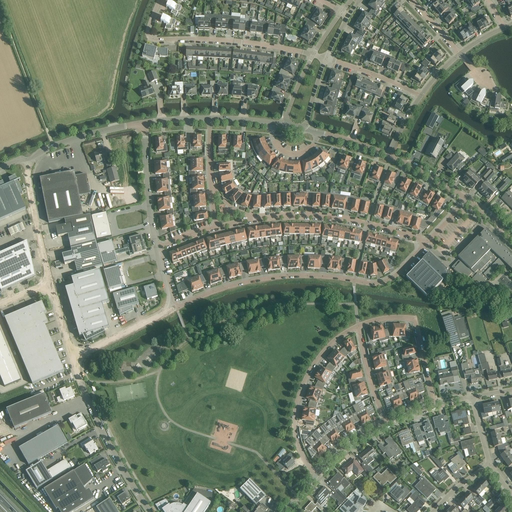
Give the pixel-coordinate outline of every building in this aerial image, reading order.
[(293,6),(291,9),(297,11),(298,8),(301,1),(297,0),(295,0),(292,6),(293,6)] [(380,7),(371,0),(368,5),(369,6),(368,6),(369,6),(373,10),(371,13),(376,16),(380,11),(378,10),(380,7)] [(433,7),(437,11),(444,5),(442,2),(444,0),(443,0),(435,0),(437,3),(433,7)] [(472,12),(473,11),(479,8),(477,5),(479,4),(477,0),(474,0),(469,3),(472,8),(470,9),(472,12)] [(169,2),(168,2),(167,6),(166,8),(173,10),(172,13),(176,15),(178,11),(179,12),(182,7),(177,5),(176,5),(169,2)] [(445,12),(447,14),(452,10),(448,5),(446,7),(444,5),(437,11),(441,15),(445,12)] [(315,16),(324,22),(327,17),(326,16),(327,15),(324,14),(321,12),(322,10),(317,7),(312,14),(315,16)] [(398,19),(404,13),(400,9),(394,15),(398,19)] [(449,25),(456,18),(454,16),(456,14),(452,10),(447,14),(449,16),(445,20),(449,25)] [(376,16),(371,13),(369,16),(364,13),(364,12),(364,13),(363,12),(359,17),(368,23),(371,18),(374,20),(376,16)] [(399,25),(407,17),(404,13),(398,19),(395,21),(399,25)] [(213,15),(213,23),(216,23),(216,29),(215,29),(221,30),(222,16),(217,16),(217,15),(213,14),(213,15)] [(307,22),(312,26),(314,22),(319,26),(320,27),(324,22),(315,16),(312,14),(308,20),(306,19),(304,21),(307,22)] [(210,29),(210,23),(213,23),(213,15),(204,15),(204,17),(204,20),(204,29),(210,29)] [(163,17),(161,21),(161,22),(167,25),(166,29),(171,29),(172,25),(174,26),(176,21),(171,19),(171,20),(163,16),(163,17)] [(198,29),(204,29),(204,20),(204,17),(195,16),(195,23),(198,23),(198,28),(198,29)] [(221,30),(227,30),(227,24),(230,24),(231,17),(222,16),(221,30)] [(245,26),(248,26),(249,20),(249,17),(246,16),(245,19),(240,19),(239,31),(245,32),(245,31),(244,31),(245,26)] [(482,21),(486,29),(492,26),(490,23),(491,22),(491,23),(492,22),(489,18),(488,18),(485,19),(483,16),(483,17),(481,18),(482,21)] [(232,30),(239,31),(240,19),(240,17),(231,17),(230,24),(233,25),(233,30),(232,30)] [(359,17),(357,21),(358,21),(357,22),(356,22),(365,28),(368,29),(371,24),(368,23),(359,17)] [(403,29),(411,21),(407,17),(399,25),(403,29)] [(250,32),(256,33),(257,22),(257,21),(249,20),(248,26),(251,26),(250,32)] [(256,33),(262,34),(262,33),(262,28),(265,28),(266,22),(257,21),(257,22),(256,33)] [(407,33),(415,25),(411,21),(403,29),(407,33)] [(486,29),(482,21),(477,24),(476,22),(472,24),(475,30),(478,28),(480,32),(483,30),(484,31),(486,30),(486,29)] [(270,23),(266,22),(265,28),(268,29),(267,34),(267,35),(273,36),(275,27),(275,24),(270,23)] [(303,28),(301,31),(304,32),(313,38),(316,33),(312,30),(310,29),(312,26),(307,22),(303,28)] [(357,34),(363,37),(366,32),(364,30),(365,28),(356,22),(353,27),(354,28),(359,31),(357,34)] [(280,31),(283,31),(284,25),(278,24),(277,27),(275,27),(273,36),(273,37),(278,38),(278,37),(279,37),(279,36),(280,31)] [(473,31),(475,30),(472,24),(469,26),(464,30),(469,38),(470,38),(470,39),(473,37),(472,36),(475,35),(473,31)] [(410,37),(419,29),(415,25),(407,33),(406,33),(410,37)] [(461,40),(462,39),(464,42),(466,40),(467,41),(469,40),(469,39),(469,38),(464,30),(462,27),(462,28),(460,29),(462,33),(459,35),(460,35),(458,36),(461,40)] [(414,41),(422,33),(419,29),(410,37),(414,41)] [(301,31),(298,36),(301,37),(304,39),(306,40),(305,42),(308,43),(309,42),(310,43),(313,38),(304,32),(301,31)] [(420,43),(426,37),(422,33),(414,41),(418,45),(420,43)] [(349,34),(346,39),(356,44),(357,45),(359,45),(361,41),(363,37),(357,34),(355,38),(354,37),(350,35),(350,34),(350,35),(349,34)] [(420,43),(418,45),(422,49),(430,41),(426,37),(420,43)] [(346,39),(343,45),(353,50),(354,50),(357,45),(356,44),(346,39)] [(160,57),(167,57),(168,49),(157,48),(145,45),(142,57),(154,60),(155,56),(160,57)] [(353,50),(343,45),(341,50),(342,50),(341,52),(344,53),(344,52),(350,55),(353,50)] [(370,62),(375,64),(380,53),(370,49),(369,52),(368,55),(372,56),(370,62)] [(443,55),(443,54),(444,55),(444,54),(440,50),(440,51),(439,52),(437,49),(434,51),(432,49),(430,51),(434,56),(441,62),(445,57),(443,55)] [(383,61),(386,62),(388,56),(380,53),(375,64),(381,66),(383,61)] [(387,68),(392,71),(396,62),(393,61),(394,58),(388,56),(386,62),(389,63),(387,68)] [(425,59),(423,62),(428,66),(430,64),(429,63),(431,62),(436,66),(441,62),(434,56),(432,58),(430,56),(429,56),(425,60),(425,59)] [(286,65),(296,69),(299,64),(298,63),(298,62),(295,61),(295,62),(289,59),(286,65)] [(400,68),(403,69),(404,66),(405,63),(402,62),(401,64),(396,62),(392,71),(398,73),(400,68)] [(424,70),(428,66),(423,62),(421,64),(424,66),(418,73),(425,79),(429,74),(424,70)] [(286,65),(285,67),(282,66),(280,72),(285,74),(287,71),(292,74),(293,75),(296,69),(286,65)] [(331,71),(329,77),(340,80),(341,74),(335,72),(336,72),(333,71),(333,70),(333,71),(331,71)] [(155,71),(148,74),(151,82),(158,79),(155,71)] [(285,74),(280,72),(277,78),(280,79),(279,82),(288,86),(291,80),(290,80),(290,79),(289,80),(284,77),(285,74)] [(418,82),(421,84),(425,79),(418,73),(417,72),(410,79),(410,80),(417,83),(418,83),(417,83),(418,82)] [(329,77),(328,82),(329,83),(333,84),(335,85),(334,88),(340,90),(341,86),(343,81),(340,80),(329,77)] [(360,89),(363,81),(358,79),(358,80),(357,82),(355,87),(360,89)] [(474,92),(470,88),(471,87),(472,86),(473,85),(473,84),(473,83),(473,82),(472,82),(471,82),(470,82),(469,82),(468,82),(467,83),(466,84),(463,79),(463,80),(455,86),(462,94),(464,92),(464,93),(465,92),(468,96),(473,92),(474,92)] [(368,83),(363,81),(360,89),(365,91),(368,83)] [(143,97),(153,93),(150,86),(149,86),(148,82),(144,83),(146,88),(140,90),(143,97)] [(212,93),(215,93),(215,84),(215,82),(210,82),(210,87),(208,87),(208,86),(208,85),(206,85),(205,86),(205,87),(202,87),(202,96),(212,96),(212,93)] [(218,84),(215,84),(215,93),(218,93),(218,96),(221,96),(224,96),(227,96),(227,87),(222,87),(222,84),(222,83),(221,83),(221,82),(220,82),(219,82),(219,83),(218,83),(218,84)] [(288,86),(279,82),(277,85),(275,83),(272,89),(278,92),(279,89),(285,91),(286,91),(288,86)] [(176,96),(180,96),(179,90),(183,90),(183,85),(183,83),(175,83),(175,88),(169,88),(169,91),(168,91),(168,95),(170,95),(170,97),(173,97),(174,97),(176,96),(176,97),(176,96)] [(370,93),(373,85),(368,83),(365,91),(364,93),(369,95),(370,93)] [(245,94),(245,84),(243,84),(240,84),(240,88),(237,88),(237,87),(233,87),(233,91),(233,96),(241,97),(241,94),(245,94)] [(245,84),(245,94),(245,92),(248,92),(248,97),(252,97),(252,98),(255,98),(255,97),(257,98),(257,92),(258,92),(260,87),(259,87),(259,88),(252,87),(252,84),(245,84)] [(183,85),(183,90),(183,93),(186,93),(186,96),(196,95),(196,87),(190,88),(190,85),(183,85)] [(378,87),(373,85),(370,93),(375,95),(378,87)] [(375,95),(375,97),(380,99),(380,97),(383,98),(385,93),(382,92),(384,89),(378,87),(375,95)] [(324,94),(337,98),(340,90),(334,88),(333,91),(327,89),(327,88),(327,89),(326,89),(324,94)] [(281,103),(282,102),(284,98),(283,97),(282,97),(277,95),(278,92),(272,89),(269,98),(271,99),(274,100),(277,101),(276,102),(280,104),(280,103),(281,103)] [(479,96),(475,93),(470,102),(478,106),(479,104),(480,104),(481,104),(486,106),(489,100),(484,98),(485,97),(485,96),(485,95),(485,94),(485,93),(485,92),(485,91),(484,91),(483,92),(482,92),(481,93),(480,93),(480,94),(479,96)] [(324,94),(322,100),(323,100),(323,101),(324,101),(324,100),(328,102),(329,102),(329,105),(335,107),(337,98),(324,94)] [(402,97),(401,97),(398,95),(395,101),(405,107),(408,101),(406,100),(406,99),(407,99),(402,96),(401,96),(402,97)] [(495,102),(490,100),(489,111),(498,112),(499,109),(500,109),(500,108),(505,109),(506,103),(508,102),(504,102),(501,102),(501,101),(501,100),(501,99),(501,98),(500,97),(500,96),(499,95),(498,96),(497,97),(496,98),(496,99),(496,100),(495,102)] [(395,101),(391,108),(395,111),(396,109),(402,113),(405,107),(395,101)] [(320,110),(319,112),(320,112),(320,114),(320,113),(324,114),(324,113),(328,115),(329,115),(332,116),(334,110),(335,107),(329,105),(328,108),(326,108),(322,107),(322,106),(321,106),(320,110)] [(345,116),(353,118),(354,118),(355,115),(359,116),(362,107),(355,105),(354,108),(348,107),(345,116)] [(363,116),(362,121),(370,124),(373,116),(368,114),(369,110),(362,108),(360,115),(363,116)] [(426,126),(432,129),(438,116),(432,113),(426,126)] [(398,120),(389,116),(386,122),(388,123),(395,126),(398,120)] [(382,124),(380,129),(383,130),(382,132),(381,133),(382,133),(383,134),(382,135),(387,137),(388,136),(389,136),(390,137),(390,136),(393,130),(386,128),(387,126),(382,124)] [(219,137),(218,154),(225,154),(225,150),(229,150),(229,144),(226,144),(226,143),(225,143),(225,136),(224,136),(224,135),(219,136),(219,137)] [(190,143),(190,150),(197,150),(197,148),(201,148),(201,146),(202,146),(202,141),(200,141),(200,136),(194,136),(194,142),(193,142),(193,143),(190,143)] [(244,151),(244,145),(241,144),(241,143),(240,143),(241,137),(239,137),(239,136),(234,136),(234,137),(233,150),(244,151)] [(188,150),(188,144),(185,144),(184,143),(183,137),(177,137),(177,142),(175,142),(176,147),(177,147),(177,151),(188,150)] [(167,151),(166,145),(163,145),(163,144),(162,145),(162,138),(155,139),(156,144),(154,144),(155,149),(156,149),(157,153),(167,151)] [(432,144),(428,151),(427,150),(425,154),(430,157),(430,156),(432,157),(435,159),(444,142),(439,139),(438,140),(433,138),(431,143),(432,144)] [(253,149),(266,144),(264,139),(261,139),(256,139),(257,140),(251,142),(253,149)] [(268,149),(266,144),(253,149),(257,156),(259,155),(268,149)] [(102,152),(94,154),(97,162),(105,160),(108,170),(107,170),(107,172),(111,183),(119,180),(116,167),(112,169),(109,158),(107,159),(105,149),(102,150),(102,152)] [(268,149),(259,155),(263,161),(271,153),(268,149)] [(316,154),(324,162),(329,156),(326,155),(328,152),(324,151),(323,152),(320,150),(316,154)] [(269,166),(276,157),(271,153),(263,161),(269,166)] [(450,153),(446,158),(450,162),(447,166),(453,172),(456,168),(459,170),(463,165),(461,163),(463,160),(465,159),(459,153),(457,155),(455,158),(450,153)] [(324,162),(316,154),(312,158),(318,167),(324,162)] [(503,163),(509,159),(511,157),(511,155),(511,154),(507,156),(501,160),(503,163)] [(350,158),(343,156),(342,162),(341,162),(341,163),(338,162),(336,168),(346,171),(347,168),(348,168),(350,164),(348,163),(350,158)] [(188,160),(191,160),(191,166),(189,166),(202,166),(202,160),(194,160),(194,157),(192,157),(189,157),(188,157),(188,160)] [(279,171),(283,161),(278,158),(271,170),(278,174),(279,171)] [(312,158),(307,160),(312,170),(318,167),(312,158)] [(163,162),(155,162),(155,168),(166,168),(166,162),(168,162),(168,159),(162,159),(163,162)] [(307,160),(302,162),(305,175),(313,173),(312,170),(307,160)] [(226,164),(219,165),(219,171),(226,171),(233,171),(232,161),(225,161),(226,164)] [(283,161),(279,171),(286,173),(288,162),(283,161)] [(365,164),(359,161),(357,167),(356,168),(353,167),(351,173),(361,176),(362,173),(364,173),(365,169),(364,168),(365,164)] [(195,175),(195,172),(203,171),(202,166),(189,166),(189,172),(189,175),(195,175)] [(382,170),(382,169),(378,167),(378,168),(376,167),(374,173),(373,173),(373,174),(370,173),(368,179),(378,182),(382,170)] [(166,168),(155,168),(155,174),(163,174),(163,177),(169,177),(169,173),(167,173),(166,168)] [(476,175),(476,174),(474,172),(473,172),(469,169),(466,171),(462,174),(465,177),(462,180),(467,185),(476,175)] [(482,176),(485,179),(492,172),(488,169),(482,176)] [(227,181),(233,180),(235,179),(233,171),(226,171),(227,174),(220,176),(221,183),(227,181)] [(396,183),(393,181),(393,180),(395,175),(393,174),(394,173),(390,171),(389,172),(384,185),(393,189),(396,183)] [(55,174),(55,175),(40,178),(48,223),(83,216),(79,196),(90,194),(86,174),(75,176),(74,172),(59,174),(59,173),(55,174)] [(495,175),(492,172),(485,179),(488,182),(495,175)] [(195,178),(195,175),(189,175),(190,184),(192,184),(203,183),(203,177),(195,178)] [(472,189),(481,179),(479,177),(479,176),(477,175),(476,175),(467,185),(472,189)] [(19,195),(23,193),(16,177),(9,180),(11,184),(5,186),(3,182),(0,183),(0,220),(26,209),(19,195)] [(156,182),(155,182),(155,186),(156,186),(156,187),(170,185),(169,177),(163,177),(164,180),(156,181),(156,182)] [(406,180),(405,179),(402,184),(401,184),(401,185),(398,184),(395,190),(405,194),(411,182),(410,182),(411,181),(407,179),(406,180)] [(232,190),(237,187),(233,180),(227,181),(229,185),(222,189),(225,194),(232,190)] [(498,189),(501,192),(507,185),(504,182),(498,189)] [(203,183),(192,184),(193,190),(190,190),(190,193),(196,193),(196,190),(204,189),(203,183)] [(300,195),(300,206),(306,206),(306,198),(310,198),(310,193),(310,184),(306,183),(306,192),(304,192),(300,192),(300,195)] [(479,190),(484,195),(491,187),(486,183),(479,190)] [(415,184),(410,195),(413,196),(412,198),(418,201),(421,196),(418,194),(419,193),(418,193),(421,187),(420,187),(420,186),(416,184),(415,184)] [(170,185),(156,187),(157,193),(165,192),(165,195),(171,195),(171,191),(168,192),(168,186),(170,186),(170,185)] [(240,197),(243,192),(237,187),(232,190),(235,193),(230,199),(229,200),(233,203),(233,202),(235,203),(240,197)] [(491,187),(484,195),(489,199),(496,192),(491,187)] [(425,197),(425,196),(424,197),(421,196),(418,201),(427,207),(434,195),(434,194),(430,191),(430,192),(428,191),(425,197)] [(505,200),(507,201),(511,195),(511,194),(509,191),(501,198),(504,201),(505,200)] [(250,200),(251,195),(244,192),(243,192),(240,197),(244,198),(241,206),(247,208),(250,200)] [(290,198),(290,192),(289,192),(280,193),(280,199),(283,198),(284,206),(290,206),(290,198)] [(300,195),(294,195),(294,192),(290,192),(290,198),(293,198),(294,206),(294,207),(299,207),(299,206),(300,206),(300,195)] [(196,193),(190,193),(191,197),(193,196),(194,202),(205,201),(204,195),(197,196),(196,193)] [(270,199),(270,193),(269,193),(269,196),(266,196),(266,194),(260,194),(260,195),(260,200),(264,200),(264,208),(271,207),(270,199)] [(280,199),(280,193),(279,193),(279,195),(276,196),(276,193),(270,193),(270,199),(273,199),(274,207),(280,207),(280,199)] [(319,199),(320,193),(319,193),(310,193),(310,198),(313,199),(312,206),(319,207),(319,199)] [(329,200),(330,194),(320,193),(319,199),(323,199),(322,207),(322,208),(327,209),(327,208),(328,208),(329,200)] [(260,200),(260,195),(252,194),(251,195),(250,200),(254,200),(253,208),(253,209),(258,209),(258,208),(260,208),(260,200)] [(330,194),(329,200),(333,200),(332,208),(338,209),(340,198),(340,195),(330,194)] [(165,198),(158,199),(158,205),(172,203),(171,195),(165,195),(165,198)] [(338,209),(344,210),(345,202),(349,203),(350,197),(346,196),(340,195),(340,198),(338,209)] [(351,211),(357,212),(359,205),(360,199),(350,197),(349,203),(352,203),(351,211)] [(431,217),(435,220),(444,210),(441,208),(441,207),(444,202),(442,201),(443,200),(439,197),(438,198),(432,208),(436,210),(431,217)] [(367,215),(369,204),(370,201),(360,199),(359,205),(362,205),(360,213),(361,213),(360,214),(365,215),(365,214),(367,215)] [(192,212),(198,211),(198,208),(206,207),(205,201),(194,202),(191,202),(192,212)] [(172,203),(158,205),(159,211),(167,210),(167,213),(173,212),(173,209),(170,209),(169,204),(172,203)] [(386,211),(387,206),(377,203),(374,216),(380,218),(382,210),(386,211)] [(395,214),(397,208),(387,206),(386,211),(384,219),(390,221),(392,213),(395,214)] [(397,224),(397,225),(401,226),(402,225),(406,212),(401,210),(402,207),(398,206),(397,208),(395,214),(395,215),(399,216),(396,223),(397,224)] [(198,211),(192,212),(194,221),(208,219),(207,213),(199,214),(198,211)] [(168,216),(160,218),(161,224),(172,222),(171,216),(174,216),(173,212),(167,213),(168,216)] [(414,220),(416,215),(406,212),(402,225),(408,227),(411,219),(414,220)] [(94,228),(109,225),(106,213),(91,217),(94,228)] [(66,225),(56,227),(58,237),(68,235),(69,240),(94,234),(90,215),(64,220),(66,225)] [(414,221),(412,229),(418,231),(419,227),(427,229),(435,220),(431,217),(427,222),(415,219),(416,215),(414,221)] [(172,222),(161,224),(162,229),(170,228),(170,233),(176,230),(175,227),(173,227),(172,222)] [(112,237),(109,225),(94,228),(97,240),(112,237)] [(460,259),(451,267),(465,281),(470,276),(472,279),(471,280),(483,291),(489,285),(485,281),(487,279),(489,280),(505,264),(511,270),(511,272),(511,273),(511,254),(486,229),(480,235),(482,237),(479,239),(477,237),(458,257),(460,259)] [(242,243),(247,242),(244,230),(238,231),(241,241),(241,243),(242,243)] [(69,240),(69,242),(71,252),(62,255),(65,265),(74,262),(77,272),(102,266),(94,234),(69,240)] [(128,245),(123,246),(124,249),(143,243),(143,241),(143,240),(141,235),(140,235),(133,237),(129,238),(131,244),(128,245)] [(212,238),(215,250),(220,249),(217,237),(212,238)] [(215,250),(212,238),(207,239),(210,252),(215,250)] [(201,251),(202,253),(207,251),(203,240),(198,242),(201,251)] [(0,253),(0,289),(1,292),(26,281),(35,277),(33,266),(30,252),(28,243),(27,241),(12,248),(0,253)] [(97,245),(100,255),(115,251),(112,241),(97,245)] [(124,249),(115,251),(116,255),(119,254),(129,252),(130,251),(129,250),(132,250),(134,255),(146,251),(145,246),(144,243),(143,243),(124,249)] [(197,253),(193,244),(189,246),(192,255),(197,253)] [(184,248),(187,256),(192,255),(189,246),(184,248)] [(179,250),(182,258),(187,256),(184,248),(179,250)] [(118,261),(115,251),(100,255),(103,265),(118,261)] [(179,262),(178,260),(174,251),(169,253),(173,264),(179,262)] [(427,298),(451,274),(443,266),(443,265),(441,263),(441,264),(429,253),(422,260),(423,260),(421,262),(420,262),(405,277),(427,298)] [(304,264),(304,256),(293,257),(294,269),(295,269),(295,270),(299,269),(299,268),(300,268),(300,264),(304,264)] [(314,269),(314,257),(304,256),(304,264),(308,264),(308,268),(314,269)] [(273,258),(274,270),(280,269),(280,267),(280,265),(281,265),(284,265),(283,257),(273,258)] [(288,269),(294,269),(293,257),(283,257),(284,265),(286,265),(288,264),(288,266),(288,269)] [(324,257),(314,257),(314,269),(320,269),(320,264),(324,265),(324,257)] [(324,257),(324,265),(325,265),(327,265),(328,265),(328,267),(328,269),(328,270),(333,271),(333,270),(334,270),(335,258),(324,257)] [(274,270),(273,258),(263,259),(264,267),(268,266),(268,271),(274,270)] [(335,258),(334,270),(339,271),(340,268),(340,266),(342,266),(344,267),(345,259),(335,258)] [(264,267),(263,259),(252,261),(255,273),(260,272),(260,268),(264,267)] [(356,261),(345,259),(344,267),(348,267),(347,272),(353,273),(356,261)] [(389,264),(386,260),(378,264),(381,269),(384,274),(385,274),(389,272),(389,271),(386,266),(389,264)] [(255,273),(252,261),(242,263),(244,271),(248,270),(249,274),(255,273)] [(367,264),(367,262),(361,261),(358,274),(364,275),(366,269),(370,270),(370,265),(367,264)] [(240,272),(244,271),(242,263),(232,266),(235,277),(241,276),(240,272)] [(381,269),(378,264),(370,265),(370,270),(370,276),(372,276),(372,277),(376,277),(376,276),(377,276),(376,269),(381,269)] [(235,277),(232,266),(222,268),(224,276),(228,275),(229,279),(235,277)] [(124,286),(119,267),(104,271),(109,290),(124,286)] [(224,276),(222,268),(212,272),(216,283),(222,281),(220,277),(224,276)] [(109,302),(100,270),(71,278),(74,286),(65,288),(66,289),(72,299),(69,300),(69,301),(70,301),(75,311),(72,312),(73,313),(79,323),(76,324),(76,325),(77,325),(82,335),(79,336),(80,337),(83,336),(86,343),(105,333),(104,330),(109,328),(102,304),(109,302)] [(205,282),(209,281),(211,285),(216,283),(212,272),(203,275),(205,282)] [(203,288),(201,284),(205,282),(203,275),(193,279),(198,290),(203,288)] [(183,292),(190,288),(192,292),(193,292),(193,293),(197,291),(197,290),(198,290),(193,279),(180,285),(183,292)] [(157,297),(156,293),(157,292),(156,290),(154,290),(154,289),(155,289),(154,285),(144,288),(147,300),(149,299),(152,299),(157,297)] [(135,289),(113,294),(117,310),(118,310),(119,316),(125,313),(125,314),(127,313),(127,312),(132,310),(131,307),(139,305),(135,289)] [(5,318),(12,336),(43,324),(47,322),(44,313),(46,312),(45,312),(42,305),(37,307),(36,306),(29,309),(28,308),(28,309),(17,314),(17,313),(16,313),(16,314),(5,319),(5,318)] [(452,316),(442,319),(449,341),(451,348),(461,345),(458,335),(467,332),(463,318),(453,321),(452,316)] [(44,325),(43,324),(12,336),(32,385),(64,371),(63,371),(58,360),(59,360),(59,359),(58,359),(54,348),(53,348),(49,337),(50,336),(49,336),(44,325),(45,325),(45,324),(44,325)] [(399,325),(393,325),(393,330),(388,329),(389,337),(399,337),(399,325)] [(409,337),(409,330),(405,330),(405,325),(399,325),(399,337),(409,337)] [(388,329),(383,331),(382,326),(376,328),(379,340),(380,342),(389,340),(389,337),(388,329)] [(367,335),(369,342),(379,340),(376,328),(375,328),(375,327),(371,328),(371,329),(370,329),(371,334),(367,335)] [(0,330),(0,376),(4,387),(21,380),(0,330)] [(347,355),(355,350),(348,340),(343,343),(346,347),(342,350),(347,355)] [(407,355),(415,354),(414,348),(403,350),(404,354),(401,354),(403,360),(408,359),(407,355)] [(342,350),(339,353),(335,350),(331,355),(340,363),(347,355),(342,350)] [(374,364),(385,361),(383,356),(386,355),(385,352),(379,353),(380,356),(372,358),(374,364)] [(333,370),(340,363),(331,355),(327,359),(331,362),(327,366),(333,370)] [(500,356),(497,356),(497,359),(499,367),(501,372),(499,373),(500,379),(503,378),(511,376),(510,368),(506,369),(506,365),(503,366),(502,358),(501,358),(500,356)] [(406,363),(407,368),(418,366),(417,360),(409,362),(408,359),(403,360),(403,363),(406,363)] [(383,371),(389,369),(387,360),(385,361),(374,364),(375,369),(383,368),(383,371)] [(489,369),(488,362),(480,365),(482,371),(486,370),(488,381),(497,379),(495,371),(490,372),(489,369)] [(481,380),(484,379),(485,379),(483,372),(480,372),(480,375),(475,376),(474,370),(468,371),(467,364),(461,365),(462,371),(463,371),(465,379),(470,378),(472,384),(482,382),(481,380)] [(327,366),(325,370),(321,368),(318,373),(328,379),(333,370),(327,366)] [(407,368),(405,369),(407,378),(412,376),(412,373),(419,372),(418,366),(407,368)] [(451,369),(438,371),(439,376),(440,385),(447,384),(449,384),(454,383),(452,377),(458,376),(456,367),(451,369)] [(389,369),(383,371),(384,374),(377,376),(378,381),(392,378),(389,369)] [(362,378),(361,372),(347,375),(349,384),(355,383),(354,379),(362,378)] [(316,384),(323,388),(328,379),(318,373),(315,378),(319,380),(316,384)] [(390,388),(394,387),(394,386),(392,378),(378,381),(380,387),(387,385),(389,389),(390,388)] [(412,379),(407,381),(415,399),(419,398),(418,394),(424,392),(422,383),(414,386),(412,379)] [(415,399),(407,381),(403,383),(406,389),(402,391),(405,399),(409,397),(410,401),(415,399)] [(355,383),(349,384),(352,393),(365,389),(364,383),(356,386),(355,383)] [(319,397),(323,388),(316,384),(314,389),(310,387),(308,393),(319,397)] [(394,387),(397,393),(393,395),(398,406),(402,404),(401,401),(405,399),(402,391),(399,384),(394,386),(394,387)] [(72,391),(71,388),(66,390),(65,388),(60,391),(62,396),(57,398),(58,401),(61,400),(62,402),(75,396),(73,394),(74,393),(73,390),(72,391)] [(393,395),(390,388),(389,389),(386,390),(389,397),(384,399),(387,407),(392,405),(394,408),(398,406),(393,395)] [(365,389),(352,393),(355,402),(360,400),(359,397),(367,395),(365,389)] [(306,398),(310,400),(309,404),(316,406),(319,397),(308,393),(306,398)] [(14,429),(52,413),(44,394),(6,410),(14,429)] [(364,409),(361,402),(357,404),(366,422),(370,420),(368,416),(374,414),(371,405),(364,409)] [(497,403),(490,404),(492,413),(496,412),(497,416),(501,415),(500,411),(499,411),(497,403)] [(316,406),(309,404),(308,409),(304,408),(303,415),(315,416),(316,406)] [(362,424),(366,422),(357,404),(353,406),(356,413),(352,415),(356,423),(360,421),(362,424)] [(492,413),(490,404),(483,406),(484,414),(481,415),(482,418),(488,417),(488,414),(492,413)] [(356,423),(352,415),(349,408),(344,411),(348,418),(344,420),(350,430),(354,428),(353,425),(356,423)] [(465,409),(451,413),(453,423),(462,420),(464,425),(469,424),(465,409)] [(344,420),(341,413),(336,416),(340,422),(336,424),(341,432),(345,430),(347,433),(350,430),(344,420)] [(315,416),(303,415),(302,415),(301,419),(302,420),(306,421),(306,425),(313,426),(315,416)] [(439,416),(433,418),(434,424),(438,423),(439,427),(437,428),(439,432),(440,434),(447,432),(447,433),(451,432),(448,423),(445,423),(443,415),(440,416),(439,416)] [(76,416),(69,420),(71,424),(72,423),(74,427),(76,426),(79,430),(79,431),(83,428),(87,425),(86,424),(87,424),(85,421),(84,421),(84,420),(83,421),(82,418),(82,417),(78,420),(76,416)] [(341,432),(336,424),(332,418),(327,422),(332,428),(329,430),(336,440),(340,437),(338,434),(341,432)] [(423,422),(421,423),(425,436),(427,440),(429,439),(435,436),(431,425),(430,425),(428,420),(423,421),(423,422)] [(422,437),(425,436),(423,430),(421,423),(418,424),(417,424),(413,425),(415,431),(414,431),(418,443),(424,441),(422,437)] [(325,433),(321,436),(327,443),(330,440),(332,443),(336,440),(329,430),(324,424),(320,427),(325,433)] [(19,448),(28,465),(67,443),(58,426),(19,448)] [(464,436),(471,434),(470,427),(462,429),(464,436)] [(419,449),(416,441),(414,442),(408,429),(403,431),(401,432),(400,432),(397,433),(402,444),(404,445),(408,443),(409,444),(412,443),(416,453),(420,451),(419,449)] [(327,443),(321,436),(316,431),(312,435),(317,440),(314,443),(323,452),(326,449),(323,446),(327,443)] [(492,440),(500,438),(499,432),(491,434),(492,440)] [(378,446),(383,454),(385,453),(390,459),(396,455),(397,456),(401,453),(390,437),(385,441),(388,445),(384,448),(381,444),(378,446)] [(308,450),(312,458),(317,452),(320,455),(323,452),(314,443),(309,438),(306,441),(311,446),(308,450)] [(500,438),(492,440),(494,447),(497,446),(498,450),(498,451),(502,449),(508,446),(507,443),(502,445),(500,438)] [(95,451),(98,450),(95,445),(95,444),(93,441),(91,442),(89,439),(80,444),(82,448),(84,447),(87,451),(88,450),(90,454),(94,452),(95,452),(96,452),(95,451)] [(460,443),(462,450),(464,450),(465,457),(469,456),(469,457),(476,455),(474,447),(473,447),(472,445),(474,444),(473,439),(460,443)] [(366,451),(359,456),(364,462),(361,464),(363,466),(365,469),(366,469),(367,471),(370,475),(374,472),(369,466),(369,467),(367,465),(374,460),(371,457),(375,453),(371,447),(367,450),(368,450),(367,451),(366,451)] [(502,449),(498,451),(501,455),(500,456),(504,461),(511,457),(505,448),(502,449)] [(433,455),(430,456),(433,461),(441,469),(444,466),(436,458),(433,455)] [(465,465),(458,455),(451,460),(454,464),(449,468),(454,474),(457,471),(457,470),(458,470),(459,470),(463,467),(462,467),(465,465)] [(281,460),(276,464),(279,467),(277,468),(280,471),(285,467),(288,469),(289,469),(292,466),(294,465),(294,464),(295,463),(289,457),(283,463),(281,460)] [(97,473),(102,471),(103,473),(102,473),(103,473),(108,470),(107,470),(106,468),(110,466),(110,465),(109,466),(106,460),(107,460),(106,460),(99,464),(96,458),(97,458),(89,462),(90,462),(93,467),(93,468),(94,467),(98,472),(97,473)] [(354,459),(348,464),(342,468),(347,474),(353,470),(357,476),(363,471),(354,459)] [(68,464),(65,460),(47,471),(42,462),(26,471),(37,489),(53,480),(53,479),(72,468),(69,463),(68,464)] [(411,467),(414,471),(420,476),(423,473),(413,464),(411,467)] [(93,480),(94,481),(85,465),(44,490),(56,510),(58,509),(59,511),(73,511),(94,499),(89,490),(86,492),(84,488),(93,480)] [(378,472),(373,477),(376,480),(377,479),(382,485),(387,481),(390,484),(397,478),(388,469),(381,475),(378,472)] [(431,475),(434,478),(439,484),(443,481),(444,482),(449,477),(443,470),(439,473),(436,470),(431,475)] [(331,484),(329,487),(334,492),(344,501),(347,498),(341,493),(341,494),(336,490),(341,485),(345,489),(350,484),(343,478),(343,479),(341,477),(341,476),(338,473),(330,482),(329,482),(328,482),(329,483),(331,484)] [(415,487),(426,498),(431,492),(433,493),(436,490),(422,477),(419,479),(421,481),(415,487)] [(266,496),(250,479),(240,489),(256,505),(266,496)] [(483,480),(478,485),(484,490),(488,485),(483,480)] [(356,488),(361,492),(364,490),(365,488),(361,483),(356,488)] [(479,495),(484,490),(478,485),(473,490),(479,495)] [(395,489),(394,490),(390,494),(390,495),(391,494),(397,500),(396,501),(399,504),(410,492),(405,487),(402,491),(397,486),(396,488),(396,487),(395,488),(395,489)] [(319,494),(315,497),(318,500),(317,502),(321,507),(326,502),(324,500),(331,494),(324,487),(320,492),(319,494)] [(162,510),(163,511),(204,511),(212,502),(212,492),(194,489),(183,505),(181,504),(179,503),(177,503),(175,503),(173,503),(171,504),(169,505),(166,499),(157,503),(158,504),(159,503),(163,508),(162,510)] [(423,503),(425,501),(415,491),(409,497),(415,502),(407,510),(409,511),(416,511),(417,511),(419,509),(419,510),(424,504),(423,503)] [(467,493),(462,498),(468,504),(471,506),(473,504),(475,501),(477,499),(471,492),(468,494),(467,493)] [(118,493),(112,497),(115,502),(118,499),(122,505),(126,502),(126,503),(130,501),(130,500),(130,499),(131,499),(128,495),(127,496),(125,493),(120,496),(118,493)] [(341,504),(342,504),(344,501),(336,493),(333,496),(339,502),(338,503),(338,505),(339,506),(341,504)] [(358,511),(360,511),(359,510),(358,509),(361,506),(363,506),(363,507),(367,501),(366,501),(367,498),(363,496),(362,497),(362,498),(359,497),(359,498),(356,503),(357,503),(355,506),(352,503),(349,500),(342,506),(347,511),(348,511),(358,511)] [(468,504),(462,498),(458,503),(463,509),(468,504)] [(96,507),(99,511),(118,511),(109,499),(96,507)] [(305,511),(304,511),(303,511),(311,511),(317,507),(311,502),(304,509),(306,511),(305,511)] [(256,511),(265,511),(267,510),(259,503),(256,506),(258,508),(256,511)] [(502,506),(501,506),(498,503),(495,506),(499,509),(495,511),(506,511),(507,511),(502,506)]
